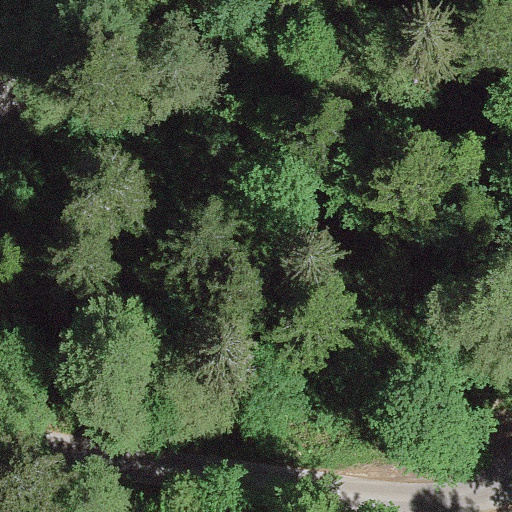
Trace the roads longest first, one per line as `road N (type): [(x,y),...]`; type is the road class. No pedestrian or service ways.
road 1 (unclassified): [(0,447),(114,469),(413,494),(511,487)]
road 2 (unclassified): [(0,85),(68,38),(93,0)]
